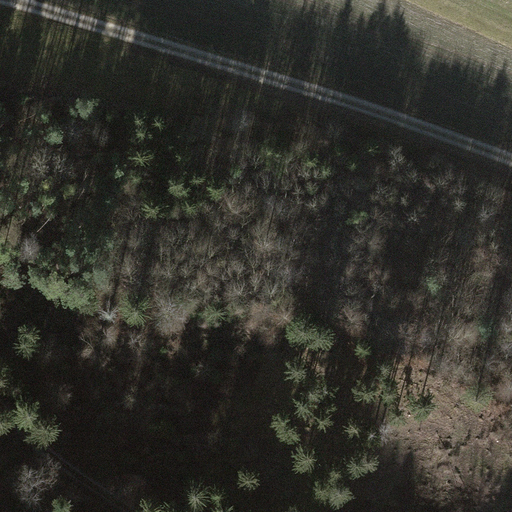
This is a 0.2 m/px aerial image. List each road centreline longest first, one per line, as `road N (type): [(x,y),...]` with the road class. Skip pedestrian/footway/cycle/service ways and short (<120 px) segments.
road 1 (track): [(511,154),(288,77),(8,0)]
road 2 (track): [(0,403),(138,511)]
